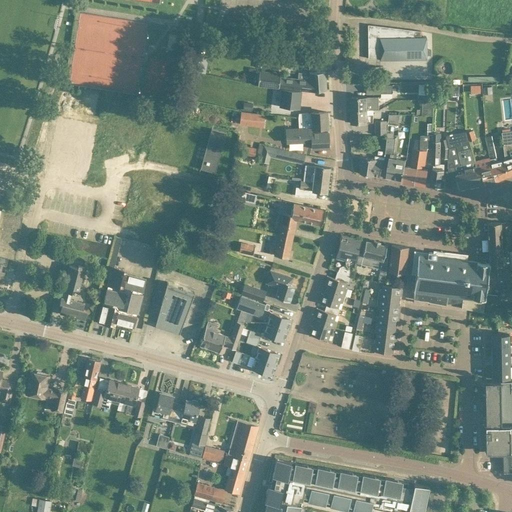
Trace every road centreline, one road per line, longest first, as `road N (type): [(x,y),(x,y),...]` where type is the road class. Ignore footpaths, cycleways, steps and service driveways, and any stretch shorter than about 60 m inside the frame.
road 1 (tertiary): [(278,394),(0,320)]
road 2 (tertiary): [(466,478),(267,437)]
road 3 (residential): [(334,222),(471,244),(473,197)]
road 4 (unclassified): [(341,180),(335,0)]
road 5 (residential): [(400,364),(408,309),(457,313),(461,372)]
road 6 (residential): [(473,197),(341,180)]
road 7 (unclassified): [(295,342),(334,222)]
